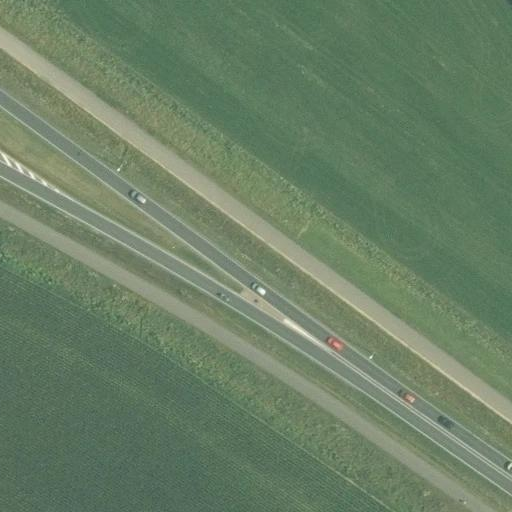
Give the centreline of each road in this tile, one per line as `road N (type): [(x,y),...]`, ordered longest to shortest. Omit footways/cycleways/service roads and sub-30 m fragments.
road 1 (unclassified): [(511,415),(0,37)]
road 2 (unclassified): [(0,210),(212,328),(483,511)]
road 3 (primary): [(341,360),(0,101)]
road 4 (primary): [(0,170),(341,360)]
road 5 (primary): [(511,479),(341,360)]
